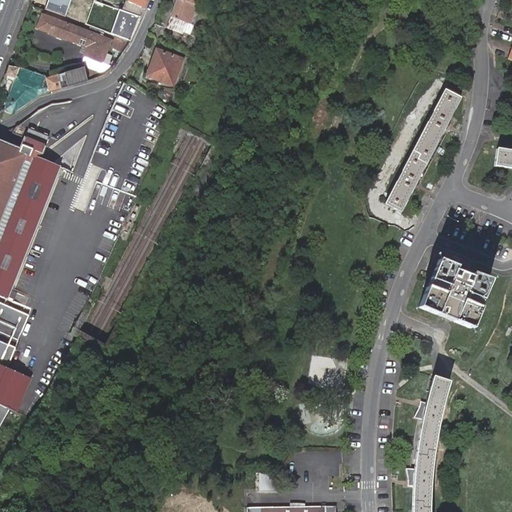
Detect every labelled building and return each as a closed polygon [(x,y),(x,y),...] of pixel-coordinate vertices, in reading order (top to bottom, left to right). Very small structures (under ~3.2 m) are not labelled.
[(126,0),(126,1),(145,9),(148,0),(126,0)] [(205,0),(181,0),(173,20),(189,26),(185,36),(190,38),(194,28),(205,0)] [(142,18),(145,9),(126,1),(123,11),(142,18)] [(121,39),(115,37),(113,43),(42,17),(37,29),(90,49),(86,59),(104,65),(110,50),(116,52),(121,39)] [(189,26),(173,20),(169,30),(185,36),(189,26)] [(157,25),(151,38),(180,49),(185,36),(169,30),(157,25)] [(219,54),(223,44),(218,41),(214,52),(219,54)] [(153,61),(148,77),(170,86),(180,60),(154,51),(151,60),(153,61)] [(39,96),(49,94),(45,79),(49,78),(8,67),(5,76),(16,80),(4,112),(11,115),(39,96)] [(45,79),(49,94),(88,83),(84,69),(49,78),(45,79)] [(442,138),(450,123),(460,104),(443,95),(384,209),(401,218),(411,198),(418,184),(442,138)] [(454,125),(450,123),(442,138),(449,142),(451,130),(454,125)] [(146,130),(124,125),(118,151),(139,156),(146,130)] [(0,431),(11,412),(18,415),(32,381),(17,374),(18,371),(11,368),(33,315),(7,304),(59,168),(35,159),(42,140),(15,129),(10,141),(6,139),(3,146),(0,144),(0,431)] [(511,158),(496,156),(494,174),(511,176),(511,158)] [(103,171),(89,165),(85,175),(94,178),(93,182),(98,184),(103,171)] [(426,188),(418,184),(411,198),(415,200),(418,195),(426,188)] [(437,263),(418,311),(470,333),(489,286),(437,263)] [(21,296),(14,293),(11,301),(18,304),(21,296)] [(428,511),(428,509),(431,455),(446,379),(429,376),(423,404),(420,419),(414,453),(412,470),(411,487),(410,511),(428,511)] [(413,417),(420,419),(423,404),(418,403),(417,409),(413,417)] [(277,490),(277,474),(260,474),(260,490),(277,490)]
